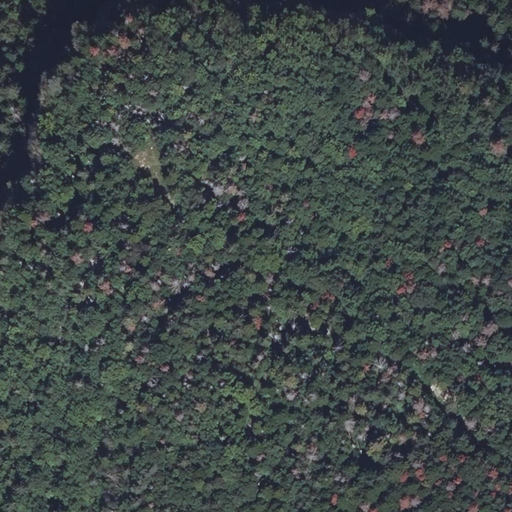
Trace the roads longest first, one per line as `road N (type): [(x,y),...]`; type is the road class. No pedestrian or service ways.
road 1 (track): [(511,383),(278,238),(223,192),(161,172),(145,181)]
road 2 (track): [(271,300),(418,386),(511,471)]
road 3 (track): [(271,300),(301,380),(385,468),(406,511)]
